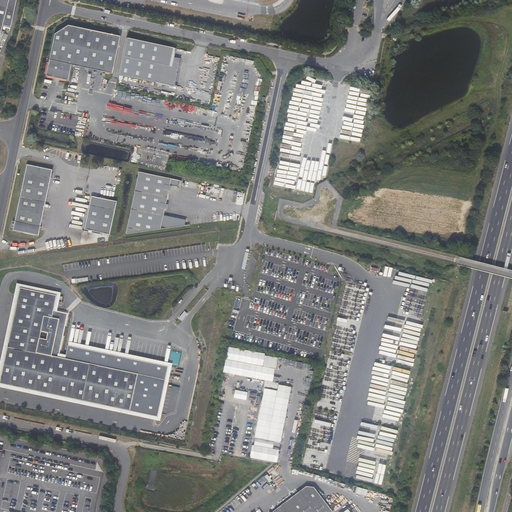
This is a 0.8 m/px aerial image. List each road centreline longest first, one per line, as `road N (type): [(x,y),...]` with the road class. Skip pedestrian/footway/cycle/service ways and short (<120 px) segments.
road 1 (motorway): [(511,157),(421,511)]
road 2 (motorway): [(438,511),(511,224)]
road 3 (residential): [(286,54),(45,3)]
road 4 (residential): [(214,282),(242,257),(286,54)]
road 5 (residential): [(0,215),(45,3)]
road 6 (track): [(275,216),(458,261)]
road 7 (residential): [(118,511),(125,469),(113,444),(0,419)]
road 8 (secondary): [(511,373),(480,511)]
